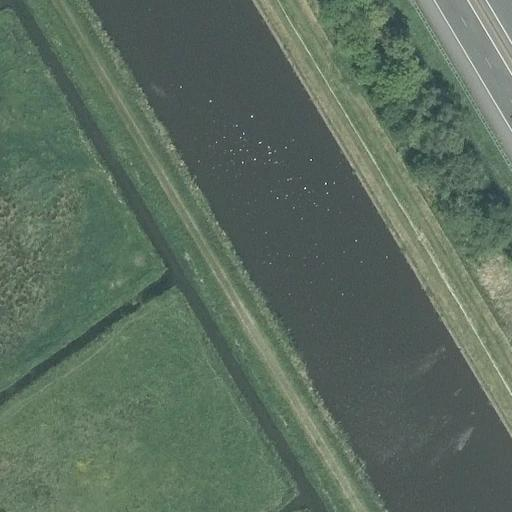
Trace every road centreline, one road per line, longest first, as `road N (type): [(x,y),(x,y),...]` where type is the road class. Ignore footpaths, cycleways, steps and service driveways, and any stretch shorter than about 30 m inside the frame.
road 1 (track): [(65,0),(370,511)]
road 2 (motorway): [(445,0),(511,111)]
